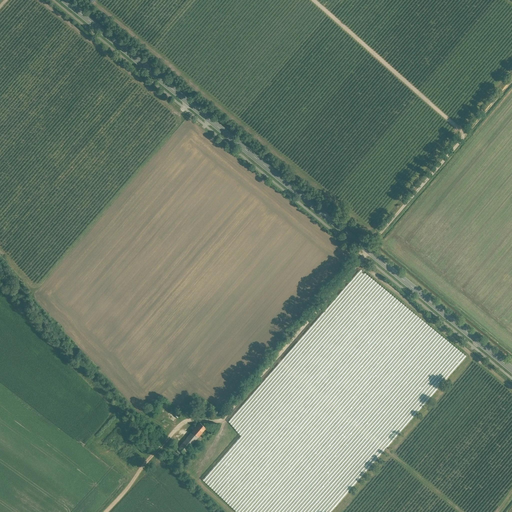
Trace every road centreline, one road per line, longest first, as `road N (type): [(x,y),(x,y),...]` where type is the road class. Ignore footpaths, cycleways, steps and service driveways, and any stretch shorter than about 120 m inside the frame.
road 1 (secondary): [(511,369),(65,0)]
road 2 (track): [(105,511),(185,421),(231,412),(368,249)]
